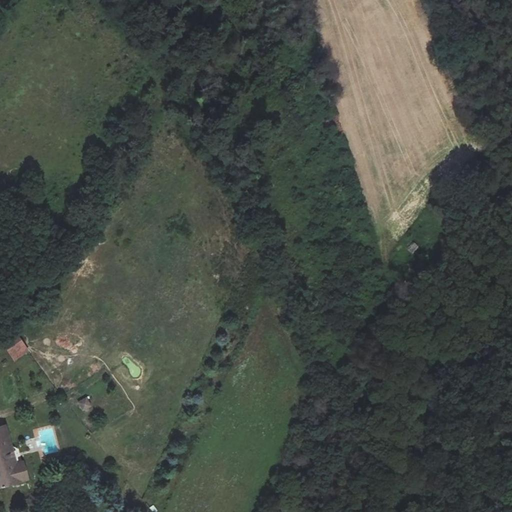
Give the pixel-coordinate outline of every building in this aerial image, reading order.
[(3,347),(13,362),(28,351),(19,337),(3,347)] [(89,399),(78,399),(78,409),(89,409),(89,399)] [(0,426),(0,429),(5,446),(8,445),(10,444),(4,425),(0,426)] [(0,485),(15,481),(10,464),(13,463),(8,445),(5,446),(0,429),(0,485)] [(10,464),(15,481),(27,477),(22,461),(10,464)]
